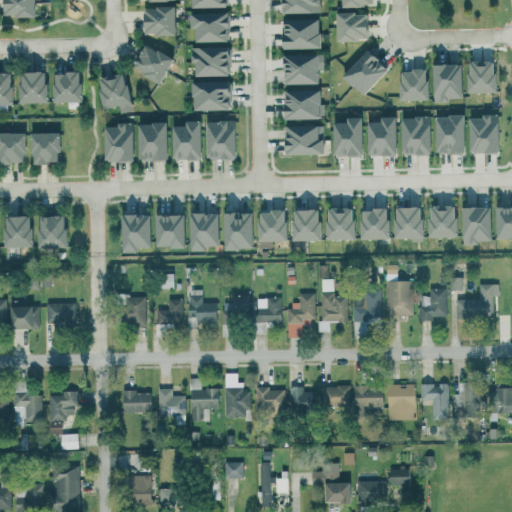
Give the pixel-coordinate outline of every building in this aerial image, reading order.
[(0,0),(0,1),(0,16),(28,15),(27,0),(0,0)] [(313,0),(274,0),(275,12),(314,12),(313,0)] [(169,7),(136,6),(136,33),(168,34),(169,7)] [(189,41),(222,40),(222,11),(184,12),(184,28),(189,28),(189,41)] [(331,40),(361,39),(360,12),(330,12),(331,40)] [(275,48),(314,48),(314,18),(274,19),(275,48)] [(167,59),(139,42),(125,66),(153,82),(167,59)] [(187,75),(227,75),(227,45),(187,46),(187,75)] [(384,66),(365,47),(337,76),(356,94),(384,66)] [(312,83),(312,69),(321,69),(321,53),(276,54),(276,84),(312,83)] [(462,92),(489,91),(488,60),(461,61),(462,92)] [(455,63),(427,64),(428,102),(442,101),(442,97),(456,97),(455,63)] [(421,99),(420,69),(393,69),(394,100),(421,99)] [(40,102),(39,70),(13,71),(14,102),(40,102)] [(47,72),(47,101),(73,101),(73,72),(47,72)] [(94,105),(121,104),(119,73),(93,75),(94,105)] [(186,109),(227,110),(228,81),(186,80),(186,109)] [(313,89),(276,90),(277,119),(314,118),(313,89)] [(458,115),(430,115),(431,153),(458,153),(458,115)] [(464,115),(464,152),(495,152),(496,115),(464,115)] [(362,121),(363,155),(390,154),(389,116),(374,116),(374,121),(362,121)] [(396,116),(395,153),(425,154),(426,116),(396,116)] [(328,122),(328,155),(356,155),(355,117),(340,117),(340,122),(328,122)] [(166,125),(167,159),(194,159),(193,120),(179,120),(179,125),(166,125)] [(200,120),(200,158),(233,158),(233,120),(200,120)] [(160,160),(160,122),(132,122),(133,160),(160,160)] [(129,160),(128,123),(98,124),(99,161),(129,160)] [(321,125),(278,126),(279,154),(319,153),(319,147),(321,147),(321,125)] [(0,162),(16,163),(16,151),(20,152),(20,132),(0,131),(0,162)] [(25,132),(25,163),(52,162),(51,132),(25,132)] [(449,205),(423,205),(422,236),(449,237),(449,205)] [(389,239),(416,238),(415,206),(388,207),(389,239)] [(485,240),(484,206),(457,207),(457,244),(472,244),(472,240),(485,240)] [(511,238),(511,206),(490,207),(491,239),(511,238)] [(320,239),(347,239),(347,207),(320,207),(320,239)] [(354,238),(382,238),(381,208),(354,209),(354,238)] [(279,209),(252,210),(253,241),(280,240),(279,209)] [(286,240),(313,240),(313,209),(286,209),(286,240)] [(245,211),(218,212),(219,249),(246,248),(245,211)] [(199,245),(212,245),(212,212),(184,212),(183,250),(199,251),(199,245)] [(143,214),(115,214),(116,252),(131,251),(131,247),(143,246),(143,214)] [(150,247),(178,246),(177,214),(149,214),(150,247)] [(0,215),(0,246),(25,246),(24,215),(0,215)] [(32,215),(32,247),(58,246),(58,215),(32,215)] [(395,279),(394,264),(384,265),(384,280),(395,279)] [(174,273),(155,273),(156,288),(174,287),(174,273)] [(460,290),(461,277),(448,276),(448,289),(460,290)] [(320,321),(315,321),(316,331),(327,331),(327,321),(345,320),(345,296),(331,296),(331,279),(319,279),(320,321)] [(398,320),(398,315),(411,314),(410,280),(384,281),(385,320),(398,320)] [(489,283),(476,284),(476,299),(451,299),(451,316),(490,315),(489,283)] [(419,320),(431,319),(431,316),(445,315),(444,288),(428,288),(428,295),(418,295),(419,320)] [(214,324),(214,302),(202,302),(202,289),(187,289),(187,324),(214,324)] [(379,290),(351,291),(351,320),(380,320),(379,290)] [(145,324),(144,296),(126,296),(126,292),(119,293),(120,325),(145,324)] [(312,293),(297,293),(296,302),(286,302),(286,336),(299,336),(299,325),(311,325),(312,293)] [(223,302),(222,316),(246,317),(247,294),(230,294),(230,302),(223,302)] [(36,305),(4,306),(4,298),(0,297),(0,328),(37,327),(36,305)] [(253,297),(254,322),(279,322),(278,297),(253,297)] [(181,298),(166,299),(166,309),(155,309),(155,325),(182,324),(181,298)] [(73,302),(44,302),(44,325),(73,325),(73,302)] [(39,393),(22,393),(22,382),(11,382),(12,420),(40,419),(39,393)] [(450,406),(461,406),(461,415),(475,416),(475,391),(467,390),(468,382),(456,382),(456,393),(450,393),(450,406)] [(384,420),(413,419),(412,383),(383,383),(384,420)] [(418,383),(417,399),(429,400),(429,418),(445,418),(446,384),(418,383)] [(379,407),(379,384),(350,385),(351,408),(379,407)] [(319,385),(319,404),(347,404),(347,385),(319,385)] [(286,387),(287,411),(313,410),(312,386),(286,387)] [(169,387),(155,388),(156,415),(182,414),(182,395),(170,396),(169,387)] [(253,410),(281,410),(281,388),(253,387),(253,410)] [(485,389),(485,412),(511,412),(510,388),(485,389)] [(74,390),(59,390),(60,394),(47,394),(47,419),(62,419),(62,413),(75,413),(74,390)] [(147,390),(119,390),(119,411),(146,411),(147,390)] [(58,420),(46,420),(45,433),(58,434),(58,420)] [(78,448),(78,433),(57,433),(58,448),(78,448)] [(241,477),(240,461),(222,461),(222,477),(241,477)] [(257,461),(258,506),(273,506),(273,497),(286,497),(286,470),(278,470),(278,477),(270,477),(270,461),(257,461)] [(344,502),(344,482),(336,482),(336,462),(318,463),(318,470),(308,471),(308,485),(319,485),(319,503),(344,502)] [(46,511),(76,511),(76,466),(52,467),(52,492),(47,492),(46,511)] [(385,485),(409,485),(409,469),(386,468),(385,485)] [(148,475),(124,474),(123,504),(148,504),(148,475)] [(354,480),(355,501),(383,500),(382,479),(374,480),(373,474),(365,474),(365,480),(354,480)] [(158,506),(175,506),(176,487),(158,486),(158,506)]
